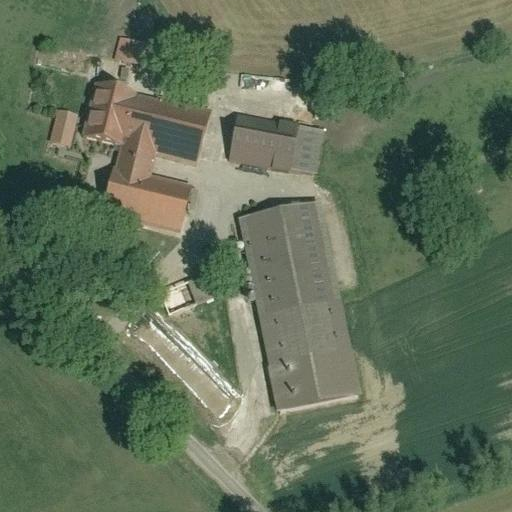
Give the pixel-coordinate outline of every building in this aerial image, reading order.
[(120,36),(113,63),(160,76),(167,49),(120,36)] [(101,77),(85,138),(199,168),(215,107),(101,77)] [(238,105),(228,163),(295,175),(306,117),(238,105)] [(55,107),(47,147),(69,152),(77,111),(55,107)] [(117,166),(105,214),(183,235),(196,187),(117,166)] [(321,208),(240,225),(276,410),(358,394),(321,208)]
